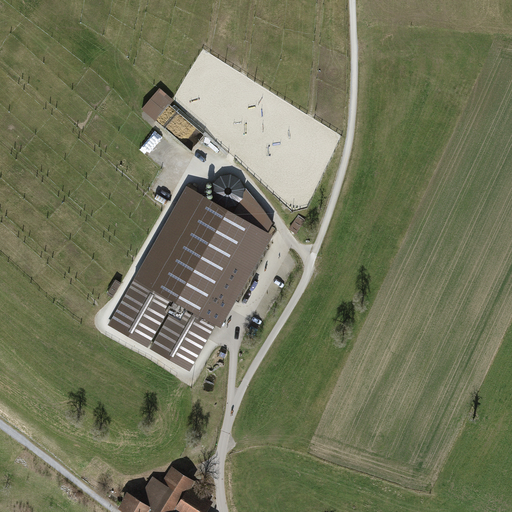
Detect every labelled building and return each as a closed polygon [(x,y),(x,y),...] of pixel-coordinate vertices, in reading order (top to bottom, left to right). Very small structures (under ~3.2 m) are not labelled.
[(161,87),(142,108),(156,121),(175,100),(161,87)] [(172,119),(173,120),(174,120),(178,124),(184,118),(171,105),(158,119),(165,126),(172,119)] [(156,130),(141,148),(154,158),(168,140),(156,130)] [(211,190),(215,201),(221,206),(231,207),(238,204),(243,198),(244,187),(240,179),(232,175),(223,175),(215,181),(211,190)] [(187,188),(110,324),(190,370),(268,234),(187,188)] [(106,296),(111,298),(120,283),(115,280),(106,296)] [(174,511),(192,483),(169,470),(161,483),(152,477),(138,500),(127,494),(120,506),(130,511),(174,511)] [(192,483),(174,511),(201,511),(212,495),(192,483)]
